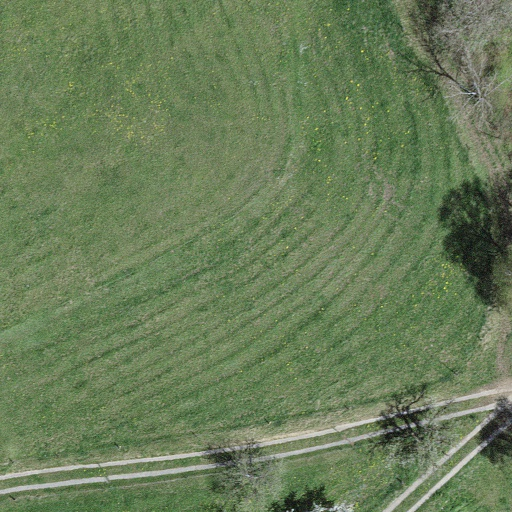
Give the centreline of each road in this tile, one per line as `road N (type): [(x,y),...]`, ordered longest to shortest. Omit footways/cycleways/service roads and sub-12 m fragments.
road 1 (track): [(511,392),(308,442),(0,484)]
road 2 (track): [(404,511),(511,412)]
